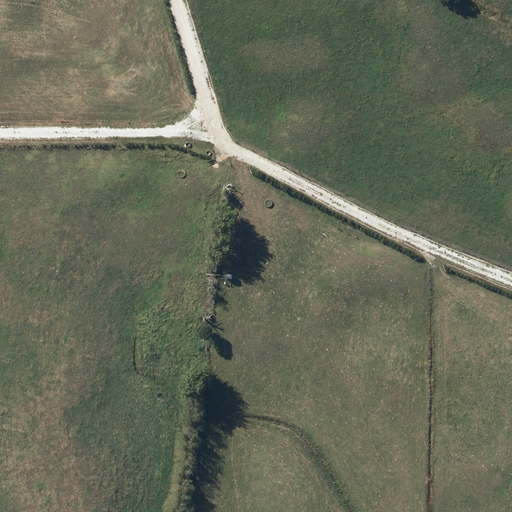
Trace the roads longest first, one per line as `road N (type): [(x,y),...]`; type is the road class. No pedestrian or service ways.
road 1 (track): [(0,131),(204,131),(511,281)]
road 2 (track): [(204,131),(200,88),(173,0)]
